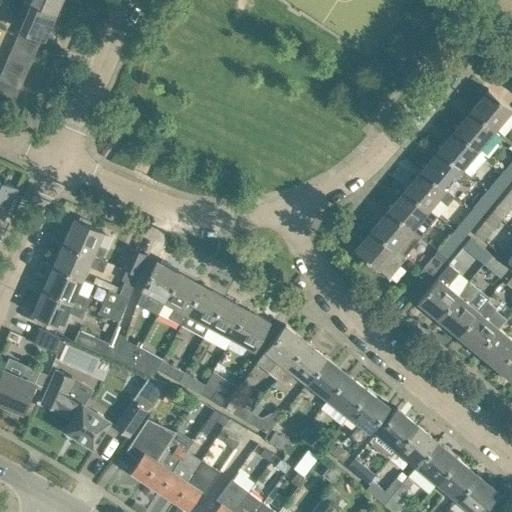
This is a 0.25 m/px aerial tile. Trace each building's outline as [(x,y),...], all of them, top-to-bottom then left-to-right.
[(26,0),(25,0),(9,0),(8,4),(21,10),(15,24),(44,37),(52,17),(54,19),(57,13),(54,12),(26,0)] [(25,0),(26,0),(54,12),(59,0),(25,0)] [(34,56),(39,44),(17,34),(12,47),(34,56)] [(29,66),(34,56),(12,47),(7,57),(29,66)] [(24,78),(29,66),(7,57),(2,68),(24,78)] [(0,79),(20,88),(24,78),(2,68),(0,73),(0,79)] [(0,91),(15,99),(20,88),(0,79),(0,91)] [(495,128),(511,108),(511,107),(488,87),(471,108),(495,128)] [(471,108),(454,128),(478,148),(484,153),(488,156),(498,144),(489,136),(495,128),(471,108)] [(454,128),(437,148),(471,176),(479,166),(477,162),(471,157),(478,148),(454,128)] [(464,185),(471,176),(437,148),(421,168),(445,187),(454,176),(464,185)] [(455,195),(445,187),(421,168),(414,175),(404,187),(438,215),(455,195)] [(496,196),(511,177),(511,175),(504,169),(487,189),(496,196)] [(0,179),(0,207),(5,209),(13,191),(15,192),(17,187),(0,179)] [(430,224),(438,215),(404,187),(388,207),(412,227),(421,216),(430,224)] [(480,216),(496,196),(487,189),(471,209),(480,216)] [(501,219),(511,205),(511,194),(508,191),(491,211),(501,219)] [(422,236),(412,227),(388,207),(371,228),(395,247),(406,256),(422,236)] [(463,236),(480,216),(471,209),(454,229),(463,236)] [(484,240),(501,219),(491,211),(474,232),(484,240)] [(106,248),(97,244),(102,232),(103,232),(103,231),(89,225),(91,221),(80,216),(78,220),(74,217),(63,241),(102,258),(106,248)] [(389,276),(406,256),(395,247),(371,228),(354,248),(389,276)] [(447,256),(463,236),(454,229),(438,249),(447,256)] [(475,240),(467,249),(482,262),(490,252),(475,240)] [(107,260),(102,258),(63,241),(53,264),(83,277),(88,265),(103,271),(107,260)] [(148,254),(129,246),(121,267),(139,274),(148,254)] [(430,277),(447,256),(438,249),(421,269),(430,277)] [(490,252),(482,262),(500,277),(508,267),(490,252)] [(165,302),(181,272),(157,259),(141,289),(165,302)] [(457,293),(448,284),(459,271),(449,263),(417,300),(437,317),(457,293)] [(93,282),(83,277),(53,264),(42,288),(86,307),(91,297),(87,295),(93,282)] [(413,297),(430,277),(421,269),(404,290),(413,297)] [(181,272),(166,301),(174,305),(167,317),(182,325),(188,313),(204,284),(181,272)] [(457,334),(478,310),(468,301),(479,288),(469,279),(458,293),(457,293),(437,317),(457,334)] [(119,294),(129,298),(135,285),(125,280),(119,294)] [(204,284),(188,313),(210,325),(225,296),(204,284)] [(82,318),(86,307),(42,288),(32,311),(62,324),(67,311),(82,318)] [(120,319),(129,298),(119,294),(110,315),(120,319)] [(225,296),(210,325),(233,337),(248,308),(225,296)] [(478,310),(457,334),(477,351),(498,326),(505,317),(495,309),(494,308),(496,306),(487,299),(478,310)] [(248,308),(233,337),(254,348),(269,319),(248,308)] [(276,377),(306,340),(285,323),(265,349),(256,361),(276,377)] [(57,352),(64,337),(38,326),(31,342),(57,352)] [(497,367),(511,349),(511,338),(498,326),(477,351),(497,367)] [(75,341),(105,354),(110,342),(80,328),(75,341)] [(136,356),(121,350),(127,336),(115,330),(110,342),(105,354),(117,360),(132,366),(136,356)] [(307,382),(327,356),(306,340),(276,377),(286,385),(296,373),(307,382)] [(511,379),(511,349),(497,367),(511,379)] [(136,356),(132,366),(153,375),(156,368),(137,356),(136,356)] [(328,398),(347,372),(327,356),(307,382),(328,398)] [(180,380),(185,372),(172,365),(163,359),(158,368),(167,373),(180,380)] [(0,400),(22,410),(40,369),(27,363),(21,376),(3,369),(0,375),(0,400)] [(108,418),(95,410),(65,391),(72,375),(54,367),(40,401),(57,408),(72,417),(66,427),(66,426),(65,428),(93,446),(110,419),(108,417),(108,418)] [(213,370),(201,392),(221,406),(235,385),(213,370)] [(185,372),(180,380),(193,387),(197,378),(185,372)] [(349,413),(368,388),(347,372),(328,398),(349,413)] [(360,421),(350,434),(359,442),(388,404),(368,388),(349,413),(360,421)] [(147,408),(133,398),(114,425),(128,435),(147,408)] [(245,420),(251,410),(231,399),(225,408),(245,420)] [(397,448),(418,423),(397,406),(377,431),(397,448)] [(251,410),(245,420),(258,427),(264,417),(251,410)] [(229,417),(219,411),(215,419),(224,425),(229,417)] [(160,454),(170,438),(176,430),(175,429),(172,433),(148,418),(150,414),(149,413),(126,450),(127,450),(131,443),(144,451),(131,470),(145,478),(161,454),(160,454)] [(417,465),(438,440),(418,423),(397,448),(417,465)] [(299,434),(311,443),(318,435),(306,426),(299,434)] [(274,431),(268,441),(282,448),(287,438),(274,431)] [(228,435),(224,441),(234,448),(238,441),(228,435)] [(160,488),(186,448),(170,438),(160,454),(161,454),(145,478),(160,488)] [(437,481),(458,457),(438,440),(417,465),(437,481)] [(269,464),(275,454),(260,443),(253,453),(258,457),(253,463),(264,470),(268,463),(269,464)] [(338,443),(330,452),(343,461),(349,453),(338,443)] [(179,492),(202,458),(201,458),(186,448),(160,488),(176,499),(180,493),(179,492)] [(319,456),(318,455),(309,449),(295,468),(304,475),(319,456)] [(347,466),(368,483),(375,474),(354,456),(347,466)] [(458,498),(478,474),(458,457),(437,481),(458,498)] [(176,499),(188,507),(200,488),(205,492),(219,469),(202,458),(179,492),(180,493),(176,499)] [(285,472),(289,465),(280,458),(275,464),(285,472)] [(330,465),(323,473),(333,481),(340,473),(330,465)] [(384,504),(410,472),(404,467),(385,490),(373,480),(365,488),(384,504)] [(297,485),(304,475),(298,470),(290,480),(297,485)] [(395,511),(402,505),(397,500),(416,478),(410,472),(384,504),(393,511),(395,511)] [(495,511),(496,511),(487,503),(498,490),(478,474),(458,498),(473,511),(495,511)] [(232,511),(249,490),(231,477),(215,498),(220,502),(212,511),(232,511)] [(254,511),(263,501),(249,490),(232,511),(254,511)] [(324,496),(316,506),(311,511),(331,511),(336,506),(324,496)] [(277,511),(263,501),(254,511),(277,511)]
